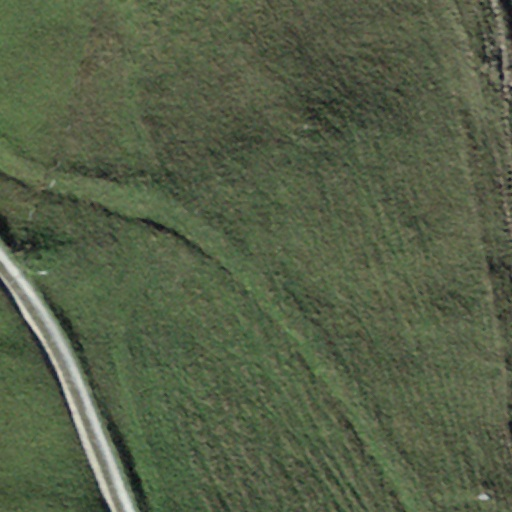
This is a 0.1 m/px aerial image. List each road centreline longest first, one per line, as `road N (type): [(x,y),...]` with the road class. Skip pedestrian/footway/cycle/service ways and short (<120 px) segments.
road 1 (track): [(0,165),(19,177),(167,209),(291,314),(424,511)]
road 2 (track): [(0,260),(73,371),(131,511)]
